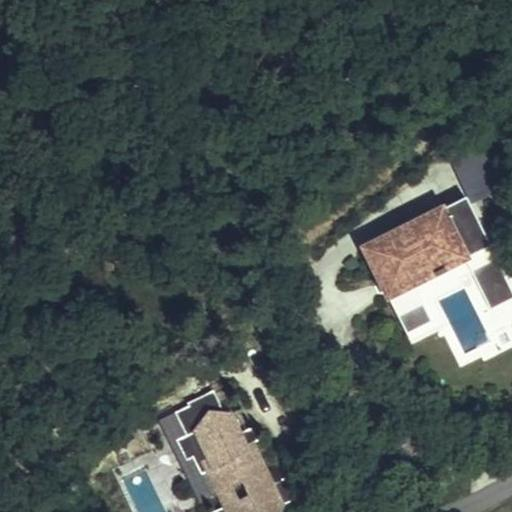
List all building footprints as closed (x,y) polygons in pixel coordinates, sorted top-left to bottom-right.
[(357,329),(383,318),(382,316),(377,306),(398,297),(400,301),(410,296),(409,293),(430,284),(452,335),(477,324),(434,224),(409,234),(412,239),(358,263),(356,258),(331,269),(346,304),(355,300),(359,309),(350,313),(357,329)] [(511,286),(499,261),(473,275),(490,309),(511,298),(511,286)] [(369,356),(394,345),(383,318),(357,329),(369,356)] [(299,425),(294,401),(272,405),(277,430),(299,425)] [(250,511),(243,494),(232,498),(227,485),(217,461),(210,464),(209,460),(222,454),(216,441),(204,446),(187,405),(140,425),(149,447),(139,451),(147,471),(154,468),(161,484),(166,482),(178,511),(250,511)]
